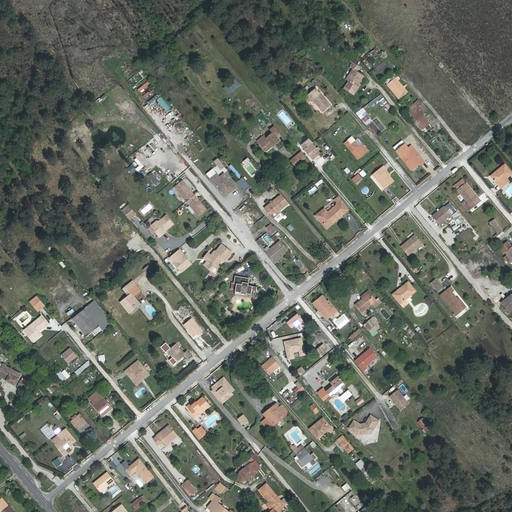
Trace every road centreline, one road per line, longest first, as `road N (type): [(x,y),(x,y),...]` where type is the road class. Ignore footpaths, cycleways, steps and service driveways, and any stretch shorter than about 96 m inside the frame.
road 1 (residential): [(145,421),(291,298)]
road 2 (residential): [(396,426),(296,294)]
road 3 (residential): [(187,173),(291,298)]
road 4 (residential): [(296,294),(420,191)]
road 5 (residential): [(145,421),(65,326)]
